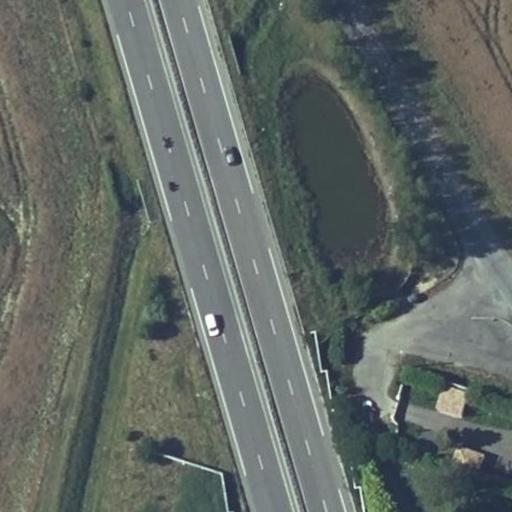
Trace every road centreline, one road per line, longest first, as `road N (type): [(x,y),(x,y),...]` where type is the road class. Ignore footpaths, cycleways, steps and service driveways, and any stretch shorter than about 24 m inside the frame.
road 1 (trunk): [(329,511),(179,0)]
road 2 (trunk): [(128,0),(277,511)]
road 3 (tertiary): [(511,287),(340,0)]
road 4 (unknown): [(363,382),(397,329),(496,264)]
